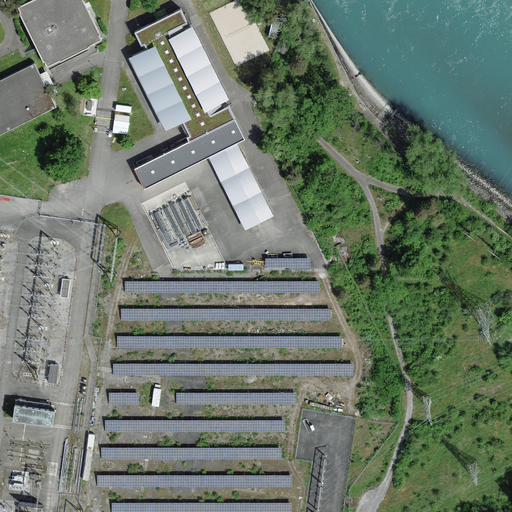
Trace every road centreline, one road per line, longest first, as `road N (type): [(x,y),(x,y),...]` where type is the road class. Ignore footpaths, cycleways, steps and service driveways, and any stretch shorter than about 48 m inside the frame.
road 1 (track): [(368,511),(394,467),(409,400),(375,212),(360,176),(295,116),(275,111),(250,121)]
road 2 (track): [(147,234),(132,252),(112,329),(93,511)]
